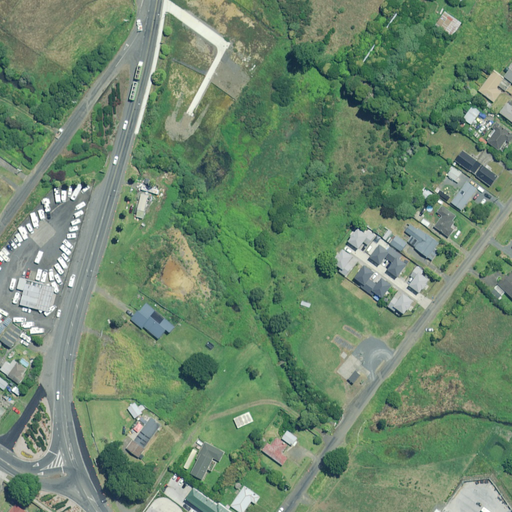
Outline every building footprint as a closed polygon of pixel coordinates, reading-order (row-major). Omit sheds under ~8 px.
[(443,13),(434,26),(453,37),(461,24),(443,13)] [(259,28),(247,19),(242,27),(253,36),(259,28)] [(231,37),(234,27),(216,23),(213,33),(231,37)] [(511,65),(503,77),(511,83),(511,65)] [(510,85),(492,72),(479,91),(494,102),(497,98),(498,99),(502,93),(496,89),(498,86),(505,91),(510,85)] [(511,99),(510,98),(499,113),(511,122),(511,99)] [(479,112),(472,106),(463,119),(470,125),(479,112)] [(511,140),(496,129),(487,142),(502,153),(508,145),(511,140)] [(498,176),(462,151),(455,161),(491,186),(498,176)] [(428,174),(417,166),(414,170),(426,178),(428,174)] [(461,173),(452,167),(447,175),(455,181),(461,173)] [(417,174),(411,170),(408,175),(414,178),(417,174)] [(477,190),(466,182),(451,203),(461,210),(477,190)] [(434,195),(428,189),(422,196),(427,201),(434,195)] [(143,194),(137,216),(144,218),(149,196),(143,194)] [(450,212),(442,206),(438,212),(443,216),(435,227),(448,237),(454,230),(451,227),(454,222),(452,221),(458,212),(453,208),(450,212)] [(417,229),(411,224),(405,231),(412,237),(408,242),(432,261),(437,255),(434,252),(441,243),(428,233),(427,235),(418,228),(417,229)] [(360,228),(350,241),(361,250),(366,243),(369,245),(376,236),(371,232),(369,235),(360,228)] [(407,243),(397,236),(391,245),(401,252),(407,243)] [(382,246),(374,257),(382,263),(387,257),(395,262),(390,269),(401,277),(410,264),(402,258),(403,256),(392,248),(389,252),(382,246)] [(356,257),(345,249),(337,261),(347,269),(356,257)] [(395,285),(385,278),(379,286),(372,281),(377,273),(367,266),(358,278),(386,298),(395,285)] [(425,271),(419,266),(411,275),(417,280),(413,285),(421,292),(431,280),(423,274),(425,271)] [(511,271),(490,292),(498,300),(505,292),(511,298),(511,271)] [(21,281),(16,305),(47,311),(52,287),(21,281)] [(416,301),(407,295),(401,303),(397,297),(389,306),(395,311),(399,308),(408,314),(416,301)] [(310,303),(303,298),(297,307),(304,312),(310,303)] [(175,327),(147,303),(140,312),(139,311),(131,320),(143,329),(144,327),(159,339),(167,330),(170,333),(175,327)] [(23,332),(13,325),(1,341),(11,348),(23,332)] [(30,371),(15,359),(10,365),(7,362),(1,370),(20,385),(30,371)] [(122,362),(108,360),(106,378),(102,378),(100,393),(119,395),(122,371),(121,371),(122,362)] [(149,376),(144,364),(128,371),(133,383),(149,376)] [(364,376),(356,371),(350,380),(358,386),(364,376)] [(8,385),(0,378),(0,388),(4,391),(8,385)] [(22,392),(15,386),(11,390),(19,396),(22,392)] [(138,407),(135,403),(128,408),(135,419),(143,413),(142,412),(146,409),(143,404),(138,407)] [(253,422),(249,412),(234,419),(238,429),(253,422)] [(161,427),(150,419),(134,441),(133,440),(127,449),(139,458),(145,450),(144,449),(161,427)] [(322,430),(312,423),(308,429),(318,436),(322,430)] [(298,439),(288,431),(282,439),(292,446),(298,439)] [(287,446),(278,439),(272,446),(268,443),(263,451),(282,465),(288,457),(282,453),(287,446)] [(224,453),(206,442),(196,458),(199,460),(191,474),(202,480),(215,459),(219,462),(224,453)] [(261,497),(245,486),(231,506),(239,511),(244,511),(252,501),(256,504),(261,497)] [(188,496),(210,511),(232,511),(220,503),(219,505),(195,487),(188,496)]
